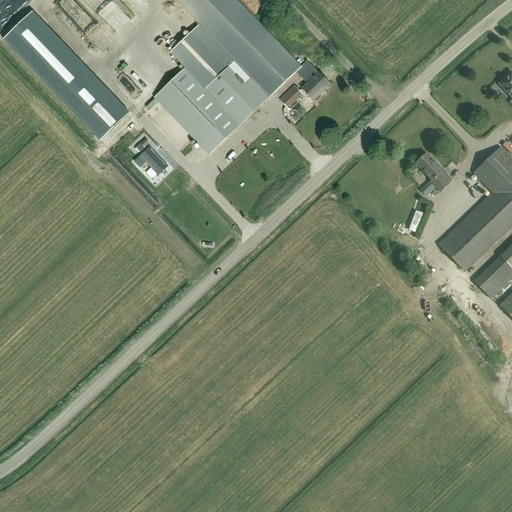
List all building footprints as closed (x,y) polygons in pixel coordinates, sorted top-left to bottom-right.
[(58,0),(57,1),(71,18),(80,12),(70,0),(58,0)] [(83,0),(98,17),(111,6),(105,0),(83,0)] [(175,0),(179,3),(250,78),(244,84),(193,31),(170,53),(185,69),(155,98),(209,155),(239,127),(249,118),(246,115),(255,106),(258,109),(269,98),(269,97),(295,72),(307,84),(301,89),(312,101),(313,100),(314,102),(317,102),(320,99),(320,96),(319,95),(329,85),(318,73),(318,74),(306,61),(300,68),(253,18),(235,0),(175,0)] [(89,57),(93,53),(48,5),(37,14),(63,42),(70,36),(89,57)] [(100,141),(129,114),(32,12),(3,40),(100,141)] [(511,97),(511,73),(511,72),(508,76),(506,75),(504,76),(503,77),(502,79),(502,81),(499,84),(511,97)] [(121,85),(128,93),(139,83),(132,75),(121,85)] [(302,95),(294,86),(279,100),(287,109),(302,95)] [(439,244),(465,272),(511,226),(511,159),(501,148),(474,174),(492,193),(439,244)] [(449,183),(440,173),(443,171),(427,154),(416,164),(432,181),(430,183),(439,193),(449,183)] [(511,246),(475,282),(491,299),(511,279),(511,246)] [(511,294),(500,306),(511,318),(511,294)]
